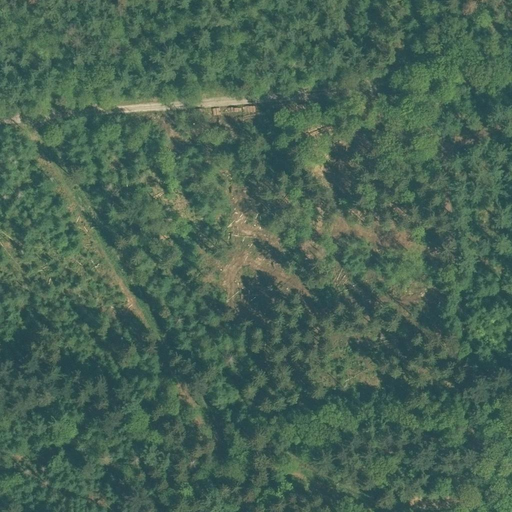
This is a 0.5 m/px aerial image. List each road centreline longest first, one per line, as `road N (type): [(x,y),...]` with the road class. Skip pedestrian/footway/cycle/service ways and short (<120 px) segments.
road 1 (track): [(431,82),(0,115)]
road 2 (track): [(481,511),(431,82)]
